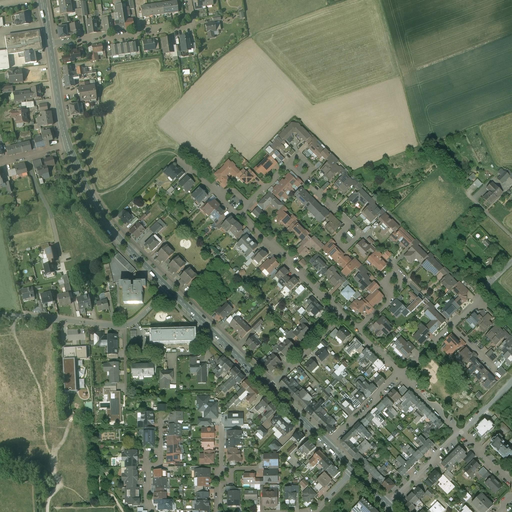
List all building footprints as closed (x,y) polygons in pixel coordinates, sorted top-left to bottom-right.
[(69,0),(57,0),(58,1),(60,1),(60,4),(58,4),(59,8),(61,8),(61,11),(59,11),(60,15),(71,13),(69,0)] [(193,0),(195,10),(201,9),(201,6),(205,6),(204,0),(193,0)] [(176,2),(169,3),(171,14),(178,13),(176,2)] [(169,3),(162,4),(164,15),(171,14),(169,3)] [(162,4),(155,5),(156,16),(164,15),(162,4)] [(119,21),(114,22),(116,30),(125,29),(123,21),(122,8),(121,5),(114,6),(116,14),(118,14),(119,21)] [(155,5),(147,6),(149,17),(156,16),(155,5)] [(147,6),(140,7),(142,18),(149,17),(147,6)] [(128,7),(122,8),(123,21),(128,20),(127,17),(130,16),(129,13),(129,10),(128,7)] [(25,15),(14,16),(14,17),(15,17),(15,21),(16,20),(16,21),(14,23),(15,25),(17,26),(30,24),(30,23),(29,23),(29,19),(28,19),(28,15),(28,14),(25,15)] [(95,19),(93,20),(93,18),(89,19),(89,20),(87,20),(89,34),(97,33),(95,19)] [(111,18),(103,19),(105,32),(113,30),(111,18)] [(128,20),(123,21),(125,29),(134,28),(132,19),(128,20)] [(214,23),(205,25),(206,33),(207,33),(208,39),(214,38),(212,32),(215,31),(216,31),(215,31),(221,30),(220,24),(214,25),(214,23)] [(79,24),(70,25),(70,28),(72,37),(80,35),(79,24)] [(66,26),(57,28),(58,39),(72,37),(70,28),(66,28),(66,26)] [(38,32),(5,37),(7,51),(8,56),(18,54),(34,52),(41,51),(38,32)] [(190,44),(188,36),(180,37),(182,52),(191,51),(190,50),(193,50),(192,44),(190,44)] [(171,37),(161,39),(164,57),(164,54),(172,53),(172,52),(173,52),(172,46),(171,37)] [(157,39),(143,42),(144,51),(154,49),(154,50),(159,49),(157,39)] [(101,44),(91,46),(92,54),(93,56),(97,56),(98,55),(103,55),(102,52),(103,52),(102,51),(101,45),(101,44)] [(70,56),(61,57),(62,63),(71,62),(70,59),(80,58),(79,54),(79,50),(78,50),(69,52),(70,56)] [(7,51),(0,52),(0,70),(9,69),(7,56),(8,56),(7,51)] [(34,52),(18,54),(19,59),(24,58),(25,65),(36,63),(34,52)] [(97,56),(93,56),(92,54),(89,54),(90,62),(98,61),(98,59),(97,56)] [(71,67),(63,68),(64,78),(83,75),(82,69),(82,67),(76,68),(77,72),(72,73),(71,67)] [(37,69),(28,70),(29,72),(21,73),(22,79),(27,79),(27,77),(29,76),(29,81),(38,80),(37,69)] [(15,73),(8,73),(10,83),(22,82),(22,79),(21,73),(21,72),(19,73),(18,71),(15,72),(15,73)] [(83,75),(64,78),(66,88),(74,87),(73,81),(83,79),(86,79),(86,75),(83,75)] [(80,88),(78,88),(79,91),(77,91),(78,95),(79,95),(80,99),(84,99),(84,101),(89,100),(90,103),(96,102),(94,86),(80,88)] [(39,87),(31,89),(31,91),(32,98),(32,99),(41,98),(39,87)] [(31,91),(13,93),(14,100),(14,102),(17,101),(24,100),(30,100),(30,98),(32,98),(31,91)] [(77,104),(68,106),(70,116),(78,114),(77,104)] [(25,110),(15,112),(16,118),(26,117),(26,114),(27,112),(27,110),(25,110)] [(50,112),(41,114),(43,126),(43,127),(52,125),(50,112)] [(289,127),(283,134),(281,132),(278,135),(279,137),(284,142),(293,133),(296,133),(305,142),(307,141),(310,137),(307,135),(298,125),(292,124),(289,127)] [(51,131),(40,134),(42,139),(34,141),(36,149),(49,146),(48,140),(52,139),(51,131)] [(279,137),(274,143),(276,144),(274,146),(279,151),(280,150),(282,152),(285,149),(283,147),(286,144),(284,142),(279,137)] [(314,139),(313,140),(310,137),(307,141),(311,145),(309,147),(309,148),(314,153),(320,147),(316,143),(317,141),(314,139)] [(29,143),(18,145),(20,153),(31,151),(29,143)] [(18,145),(6,148),(8,156),(20,153),(18,145)] [(274,146),(272,148),(270,147),(265,152),(268,155),(271,158),(275,155),(277,157),(277,158),(280,155),(277,152),(279,151),(274,146)] [(324,151),(320,147),(314,153),(318,157),(319,158),(321,158),(322,157),(326,160),(330,157),(327,154),(328,153),(326,150),(324,151)] [(271,158),(268,155),(265,158),(266,160),(273,166),(276,163),(274,161),(271,158)] [(329,163),(328,164),(327,164),(320,171),(325,176),(335,165),(339,162),(332,155),(330,157),(326,160),(329,163)] [(46,166),(40,168),(39,165),(37,166),(37,168),(36,168),(37,170),(39,177),(42,176),(44,176),(43,175),(48,174),(47,169),(49,169),(48,167),(54,165),(52,158),(44,160),(46,166)] [(266,160),(258,169),(264,175),(273,166),(266,160)] [(225,167),(220,171),(218,171),(215,175),(218,178),(219,177),(220,179),(220,180),(226,187),(231,182),(227,177),(227,175),(229,173),(231,173),(233,175),(235,175),(236,176),(235,177),(238,175),(240,173),(234,166),(232,166),(232,164),(228,161),(225,165),(225,167)] [(24,164),(14,167),(16,176),(26,173),(24,164)] [(169,169),(165,173),(173,181),(176,178),(181,173),(181,172),(173,165),(169,169)] [(340,168),(339,169),(335,165),(325,176),(330,180),(336,174),(336,173),(337,171),(340,174),(344,171),(340,168)] [(246,173),(243,170),(240,173),(238,175),(241,178),(240,180),(243,183),(244,182),(247,185),(253,179),(247,173),(246,173)] [(256,176),(250,170),(247,173),(253,179),(255,176),(256,176)] [(341,178),(334,185),(339,190),(349,179),(346,175),(347,174),(344,171),(340,174),(343,177),(342,178),(341,178)] [(181,173),(176,178),(178,181),(185,174),(182,172),(181,172),(181,173)] [(501,176),(497,179),(502,184),(509,177),(510,177),(505,172),(504,172),(501,176)] [(468,178),(471,181),(476,177),(473,173),(468,178)] [(296,181),(289,174),(286,176),(288,178),(285,181),(291,187),(294,184),(294,185),(294,184),(297,187),(300,185),(300,184),(296,181)] [(187,177),(184,180),(182,182),(179,185),(186,192),(190,188),(194,184),(187,177)] [(349,179),(339,190),(344,194),(350,188),(350,186),(351,185),(354,188),(355,188),(358,185),(354,182),(353,183),(349,179)] [(285,181),(283,180),(280,182),(282,184),(279,187),(285,194),(288,190),(291,193),(294,191),(291,187),(285,181)] [(478,189),(482,185),(477,180),(473,184),(477,187),(478,189)] [(329,182),(322,189),(325,191),(331,184),(329,182)] [(363,186),(360,183),(358,185),(355,188),(358,191),(363,186)] [(279,187),(277,186),(274,188),(276,190),(272,193),(279,200),(282,196),(285,199),(288,197),(285,194),(279,187)] [(490,192),(483,198),(490,205),(502,193),(495,186),(490,192)] [(203,191),(200,188),(191,197),(200,205),(208,197),(205,194),(206,193),(203,191)] [(301,188),(295,194),(298,197),(297,198),(300,202),(301,201),(305,205),(310,199),(311,198),(307,194),(306,195),(303,192),(305,191),(301,188)] [(371,199),(361,190),(357,195),(356,193),(354,195),(354,194),(348,200),(353,205),(356,202),(358,202),(359,200),(365,206),(368,203),(371,199)] [(283,206),(270,193),(258,205),(264,210),(271,203),(272,203),(280,210),(283,206)] [(310,199),(305,205),(308,208),(314,203),(310,199)] [(368,207),(362,213),(366,218),(377,208),(373,204),(374,203),(371,199),(368,203),(371,206),(369,207),(368,207)] [(214,201),(211,204),(209,204),(208,205),(204,209),(206,211),(204,212),(207,214),(208,214),(209,214),(211,216),(212,215),(219,208),(220,207),(214,201)] [(308,208),(307,209),(310,212),(317,205),(314,203),(308,208)] [(326,212),(318,204),(317,205),(310,212),(311,211),(318,217),(316,219),(320,223),(326,218),(329,214),(327,212),(326,212)] [(288,211),(283,206),(280,210),(276,213),(279,217),(278,218),(280,221),(280,223),(282,223),(285,226),(287,224),(290,227),(295,222),(297,220),(292,215),(290,218),(288,217),(288,215),(287,215),(285,213),(288,211)] [(224,212),(219,208),(212,215),(214,217),(216,217),(218,220),(223,216),(224,215),(224,212)] [(263,213),(258,208),(253,213),(258,218),(263,213)] [(377,208),(366,218),(371,223),(378,217),(378,215),(379,214),(382,217),(385,214),(382,210),(380,212),(377,208)] [(133,219),(126,212),(120,218),(119,219),(125,225),(129,222),(130,223),(133,219)] [(382,217),(379,220),(381,223),(387,217),(385,214),(382,217)] [(223,216),(218,220),(215,223),(218,226),(222,221),(225,218),(223,216)] [(328,220),(326,222),(332,227),(329,231),(332,234),(341,225),(332,216),(328,220)] [(392,221),(387,217),(381,223),(378,226),(382,230),(381,231),(385,235),(389,230),(388,229),(389,228),(391,228),(395,232),(399,228),(392,221)] [(225,224),(222,227),(222,228),(228,233),(230,231),(237,224),(231,218),(225,224)] [(218,226),(216,227),(219,231),(222,228),(222,227),(225,224),(222,221),(218,226)] [(290,227),(289,228),(294,234),(296,233),(300,237),(305,232),(295,222),(290,227)] [(157,223),(150,230),(156,236),(163,229),(157,223)] [(138,224),(130,232),(137,239),(145,231),(143,229),(138,224)] [(237,224),(230,231),(236,236),(241,231),(243,229),(237,224)] [(414,241),(401,228),(399,230),(400,231),(397,234),(395,232),(392,235),(394,238),(393,239),(393,241),(396,242),(397,241),(398,240),(403,245),(406,249),(408,247),(414,241)] [(241,231),(236,236),(239,239),(241,238),(244,234),(241,231)] [(257,248),(246,236),(243,240),(237,245),(248,257),(257,248)] [(308,236),(300,244),(302,246),(297,252),(303,257),(309,251),(306,249),(312,243),(317,248),(315,249),(318,252),(322,249),(324,247),(314,237),(311,240),(308,236)] [(153,237),(145,247),(148,250),(149,248),(152,252),(155,249),(157,247),(160,244),(153,237)] [(414,241),(408,247),(411,249),(415,245),(416,246),(420,243),(416,239),(414,241)] [(369,247),(363,241),(356,247),(364,255),(369,250),(370,248),(369,247)] [(331,248),(327,244),(324,247),(322,249),(336,263),(342,257),(343,256),(333,246),(331,248)] [(416,246),(415,245),(411,249),(409,251),(410,252),(405,257),(411,263),(416,258),(421,263),(426,258),(427,257),(416,246)] [(166,247),(158,255),(159,257),(158,259),(157,259),(158,261),(159,260),(161,263),(162,263),(161,262),(163,261),(165,263),(173,255),(171,253),(172,252),(168,248),(167,249),(166,247)] [(53,248),(45,250),(47,259),(48,264),(52,263),(54,263),(53,260),(57,259),(55,251),(54,252),(53,248)] [(374,254),(367,260),(371,264),(373,264),(380,271),(386,265),(379,258),(382,255),(377,250),(374,254)] [(257,257),(254,260),(259,265),(268,255),(265,252),(264,253),(262,251),(257,257)] [(391,256),(387,251),(382,256),(387,260),(391,256)] [(135,270),(119,253),(115,258),(131,274),(135,270)] [(317,254),(309,262),(312,265),(318,259),(319,259),(321,257),(317,254)] [(344,259),(342,257),(337,262),(345,269),(342,272),(347,277),(355,268),(354,267),(355,266),(352,262),(347,257),(346,258),(344,259)] [(267,264),(263,268),(265,270),(269,274),(278,265),(276,262),(277,261),(274,258),(267,264)] [(431,258),(429,260),(428,260),(423,264),(435,276),(440,272),(442,269),(431,258)] [(177,259),(169,266),(171,268),(169,270),(168,271),(169,272),(170,272),(173,274),(175,272),(176,274),(184,266),(183,264),(184,263),(180,259),(179,260),(177,259)] [(319,259),(318,259),(312,265),(313,266),(313,267),(318,272),(318,271),(323,276),(327,272),(328,271),(325,268),(326,267),(319,259)] [(362,266),(355,259),(352,262),(355,266),(358,269),(362,266)] [(265,262),(259,269),(262,272),(265,270),(263,268),(267,264),(265,262)] [(43,265),(44,270),(45,270),(46,274),(53,272),(52,267),(52,266),(52,263),(48,264),(43,265)] [(113,282),(109,264),(104,266),(108,283),(113,282)] [(368,272),(362,266),(358,269),(358,270),(361,273),(362,272),(365,275),(368,272)] [(332,267),(328,271),(327,272),(329,274),(327,277),(331,281),(331,280),(334,282),(332,284),(335,287),(338,284),(337,283),(339,281),(338,281),(342,277),(340,275),(338,277),(334,273),(337,271),(332,267)] [(442,269),(440,272),(445,277),(448,275),(450,273),(445,267),(442,269)] [(279,273),(276,276),(280,281),(285,276),(287,275),(288,274),(286,272),(286,271),(284,268),(279,273)] [(188,270),(180,278),(182,280),(180,281),(180,282),(179,282),(181,284),(181,283),(184,286),(184,285),(186,284),(188,285),(196,278),(194,276),(195,275),(191,271),(190,272),(188,270)] [(276,271),(270,278),(272,280),(276,276),(279,273),(276,271)] [(365,275),(362,272),(361,273),(357,277),(362,282),(359,284),(359,288),(364,292),(366,289),(371,285),(368,281),(369,280),(369,278),(365,275)] [(287,275),(285,276),(280,281),(278,283),(284,288),(286,286),(290,282),(292,280),(287,275)] [(448,275),(445,277),(440,282),(442,284),(446,289),(447,288),(450,291),(456,285),(457,284),(448,275)] [(342,277),(338,281),(339,281),(342,285),(347,281),(342,277)] [(295,281),(293,279),(292,280),(290,282),(286,286),(290,291),(298,283),(296,280),(295,281)] [(342,285),(342,286),(345,289),(348,286),(348,287),(350,285),(347,281),(342,285)] [(135,286),(132,286),(132,283),(130,283),(130,282),(120,283),(121,289),(124,289),(124,294),(125,294),(125,298),(124,298),(124,305),(144,304),(143,298),(143,294),(144,294),(143,288),(146,288),(146,282),(137,282),(137,283),(135,283),(135,286)] [(379,287),(374,282),(371,284),(377,290),(379,287)] [(465,288),(459,282),(457,284),(456,285),(458,287),(462,291),(465,288)] [(377,290),(371,284),(371,285),(366,289),(371,294),(365,301),(372,308),(375,305),(377,305),(377,303),(380,300),(381,300),(384,297),(377,290)] [(348,286),(345,289),(346,290),(344,292),(344,291),(341,294),(348,301),(352,297),(355,294),(355,293),(348,287),(348,286)] [(462,291),(458,287),(454,292),(459,297),(459,298),(455,302),(455,303),(459,307),(464,302),(466,302),(466,295),(462,291)] [(32,288),(21,290),(23,300),(30,298),(31,301),(34,300),(32,288)] [(357,291),(355,293),(355,294),(352,297),(356,300),(361,295),(357,291)] [(50,293),(40,295),(41,301),(42,305),(52,302),(50,293)] [(68,294),(57,296),(60,307),(60,304),(63,303),(64,305),(69,303),(70,304),(68,294)] [(88,296),(82,297),(84,309),(91,308),(88,296)] [(82,297),(76,299),(79,310),(84,309),(82,297)] [(316,301),(312,297),(306,303),(310,306),(306,310),(309,313),(311,312),(311,311),(315,315),(318,311),(319,313),(323,309),(318,304),(317,304),(315,302),(316,301)] [(418,298),(407,309),(406,309),(409,312),(411,314),(411,313),(422,302),(422,301),(418,297),(418,298)] [(364,299),(361,302),(359,302),(356,300),(349,307),(350,307),(351,306),(353,308),(356,308),(362,314),(363,312),(366,312),(367,314),(373,308),(372,308),(365,301),(364,299)] [(107,301),(96,304),(98,312),(109,309),(107,301)] [(396,306),(393,309),(390,311),(394,316),(396,313),(397,314),(400,314),(401,313),(405,317),(409,312),(406,309),(398,301),(395,304),(396,306)] [(449,303),(448,303),(447,304),(447,305),(446,306),(446,307),(446,308),(440,313),(447,320),(459,307),(455,303),(455,302),(453,301),(451,302),(451,303),(450,303),(449,303)] [(426,306),(424,309),(427,312),(431,308),(433,310),(435,308),(430,303),(426,306)] [(222,309),(218,313),(219,314),(224,319),(233,310),(226,304),(227,305),(222,309)] [(433,310),(431,308),(427,312),(425,314),(432,321),(425,328),(430,333),(431,334),(438,327),(439,327),(444,322),(433,310)] [(474,314),(467,321),(470,325),(472,323),(476,327),(478,324),(484,318),(480,314),(480,315),(477,317),(474,314)] [(487,315),(484,318),(478,324),(482,327),(480,329),(484,332),(492,325),(488,322),(491,319),(487,314),(487,315)] [(230,325),(232,328),(232,327),(234,329),(242,321),(238,317),(235,320),(230,325)] [(309,324),(304,318),(299,323),(302,325),(303,324),(306,327),(309,324)] [(390,324),(384,318),(381,321),(387,327),(388,326),(390,324)] [(381,321),(380,320),(375,325),(372,328),(375,331),(377,330),(382,335),(383,333),(386,336),(392,330),(388,326),(387,327),(381,321)] [(242,321),(234,329),(236,331),(236,332),(238,334),(247,326),(242,321)] [(495,322),(492,325),(494,328),(486,336),(491,341),(501,331),(497,327),(499,326),(495,322)] [(306,327),(303,324),(302,325),(298,329),(306,337),(311,332),(306,327)] [(421,331),(415,336),(417,338),(416,339),(422,344),(429,338),(427,336),(430,333),(425,328),(421,324),(418,328),(421,331)] [(247,326),(238,334),(239,334),(240,336),(243,339),(251,330),(247,326)] [(306,337),(298,329),(294,333),(293,334),(296,337),(301,342),(306,337)] [(335,329),(330,335),(333,339),(336,336),(339,333),(335,329)] [(339,333),(336,336),(343,342),(350,335),(343,329),(339,333)] [(195,330),(151,331),(152,339),(152,344),(195,342),(195,330)] [(292,330),(287,334),(293,340),(296,337),(293,334),(294,333),(292,330)] [(501,331),(491,341),(496,345),(504,337),(506,340),(510,337),(505,332),(504,333),(501,331)] [(107,337),(103,337),(103,333),(94,334),(94,346),(108,346),(109,355),(117,355),(118,355),(117,335),(107,336),(107,337)] [(293,340),(287,334),(284,337),(287,340),(290,343),(293,340)] [(458,342),(451,335),(447,339),(448,340),(445,343),(448,346),(448,348),(445,351),(449,356),(459,346),(457,344),(458,342)] [(257,341),(253,336),(246,343),(246,344),(247,343),(250,347),(250,348),(250,347),(254,351),(260,345),(257,341)] [(506,340),(502,344),(505,348),(502,351),(506,355),(511,348),(511,339),(510,337),(506,340)] [(406,344),(401,338),(395,344),(397,347),(396,348),(400,353),(401,352),(404,354),(402,356),(406,360),(409,357),(408,355),(412,350),(406,344)] [(344,350),(349,355),(355,350),(357,351),(362,347),(362,346),(355,339),(344,350)] [(458,342),(457,344),(459,346),(461,348),(463,346),(466,344),(461,339),(458,342)] [(290,343),(287,340),(282,344),(290,353),(295,348),(290,343)] [(415,348),(409,342),(406,344),(412,350),(415,348)] [(279,348),(278,349),(280,352),(286,357),(290,353),(282,344),(279,348)] [(279,348),(276,345),(272,349),(274,350),(278,355),(280,352),(278,349),(279,348)] [(85,349),(68,349),(68,348),(62,348),(64,393),(76,392),(74,359),(86,359),(86,347),(85,347),(85,349)] [(362,354),(365,350),(362,347),(357,351),(360,355),(362,354)] [(365,350),(362,354),(365,357),(367,359),(373,354),(367,348),(365,350)] [(465,349),(461,353),(463,356),(458,360),(462,364),(471,356),(472,355),(466,348),(465,349)] [(511,348),(506,355),(503,357),(507,360),(506,361),(509,365),(511,362),(511,348)] [(323,349),(316,356),(322,362),(321,361),(324,358),(325,359),(329,355),(323,349)] [(491,350),(485,355),(488,358),(492,354),(494,352),(491,350)] [(275,357),(273,354),(272,354),(268,359),(276,367),(281,362),(275,357)] [(373,354),(367,359),(370,362),(373,365),(379,360),(373,354)] [(492,354),(488,358),(492,362),(496,358),(492,354)] [(223,357),(218,363),(219,364),(223,367),(228,362),(223,357)] [(481,366),(473,358),(470,362),(473,366),(467,371),(471,375),(477,369),(481,366)] [(276,367),(268,359),(263,364),(266,366),(271,372),(276,367)] [(363,363),(359,368),(361,371),(370,362),(367,359),(363,363)] [(263,364),(260,360),(257,363),(263,369),(266,366),(263,364)] [(311,360),(305,366),(311,372),(311,371),(313,369),(313,370),(317,366),(311,360)] [(379,360),(373,365),(376,368),(379,371),(384,365),(379,360)] [(221,369),(214,376),(217,379),(226,371),(228,373),(234,367),(229,362),(228,362),(223,367),(221,369)] [(119,363),(109,363),(109,364),(104,364),(104,371),(111,371),(111,375),(109,375),(110,384),(116,384),(119,384),(119,363)] [(154,364),(132,364),(133,376),(154,376),(154,364)] [(197,365),(190,365),(190,371),(191,371),(200,371),(200,379),(198,379),(198,384),(206,383),(205,365),(197,365)] [(379,371),(377,373),(380,376),(384,372),(383,371),(386,367),(384,365),(379,371)] [(488,373),(481,366),(477,369),(481,373),(475,378),(479,382),(484,377),(488,373)] [(218,367),(213,372),(213,377),(214,376),(221,369),(218,367)] [(235,368),(229,374),(232,377),(234,379),(240,373),(235,368)] [(384,372),(380,376),(385,381),(391,376),(386,371),(384,372)] [(173,372),(160,372),(160,380),(169,380),(173,380),(173,372)] [(245,378),(240,373),(234,379),(236,381),(239,384),(245,378)] [(495,380),(488,373),(484,377),(488,380),(482,385),(486,389),(487,388),(495,380)] [(377,380),(374,382),(379,387),(385,381),(380,376),(377,379),(377,380)] [(232,377),(223,386),(225,388),(226,388),(234,379),(232,377)] [(234,379),(226,388),(228,391),(235,383),(236,381),(234,379)] [(285,379),(279,385),(286,391),(291,385),(289,383),(285,379)] [(169,380),(160,380),(160,390),(170,389),(169,380)] [(247,380),(241,386),(245,389),(246,391),(252,385),(247,380)] [(495,380),(487,388),(489,390),(497,382),(495,380)] [(362,385),(359,382),(356,385),(361,390),(359,392),(361,394),(367,389),(365,388),(362,385)] [(369,386),(367,389),(372,395),(377,389),(372,384),(369,386)] [(260,393),(252,385),(246,391),(248,393),(251,395),(255,399),(260,393)] [(291,385),(286,391),(292,398),(298,392),(294,388),(291,385)] [(403,386),(398,391),(402,396),(407,390),(403,386)] [(330,387),(324,391),(329,399),(333,397),(330,393),(333,391),(330,387)] [(243,391),(242,390),(237,394),(239,396),(240,397),(242,395),(246,391),(245,389),(243,391)] [(367,389),(361,394),(367,400),(372,395),(367,389)] [(116,392),(110,392),(110,390),(104,390),(104,396),(108,396),(108,402),(99,402),(99,410),(107,410),(107,422),(121,421),(121,416),(121,412),(121,408),(120,408),(120,405),(121,405),(120,392),(116,392)] [(394,390),(388,396),(395,403),(400,397),(394,390)] [(410,391),(404,396),(407,399),(410,402),(415,396),(410,391)] [(298,392),(292,398),(298,404),(304,398),(301,395),(298,392)] [(350,399),(346,394),(343,397),(346,401),(346,400),(350,405),(356,410),(361,405),(356,400),(353,402),(350,399)] [(367,400),(361,394),(356,400),(361,405),(367,400)] [(251,395),(247,400),(251,404),(256,399),(255,399),(251,395)] [(236,396),(225,406),(228,409),(234,403),(239,399),(237,397),(236,396)] [(415,396),(410,402),(413,405),(416,407),(421,402),(415,396)] [(217,404),(209,404),(209,402),(210,402),(210,397),(197,397),(197,401),(197,405),(196,405),(196,409),(205,409),(206,414),(205,415),(205,418),(209,418),(210,417),(211,418),(212,418),(213,418),(213,417),(214,417),(214,416),(215,415),(217,416),(217,404)] [(386,397),(381,403),(386,408),(391,403),(386,397)] [(266,398),(260,404),(263,407),(266,410),(271,404),(266,398)] [(304,398),(298,404),(305,410),(311,404),(307,401),(304,398)] [(346,400),(346,401),(343,403),(343,404),(341,406),(350,416),(356,410),(350,405),(346,400)] [(93,411),(92,402),(85,402),(85,411),(93,411)] [(421,402),(416,407),(421,413),(427,408),(421,402)] [(386,408),(381,403),(375,408),(381,413),(386,408)] [(260,404),(255,409),(258,412),(263,407),(260,404)] [(271,404),(266,410),(271,415),(277,410),(271,404)] [(311,404),(305,410),(311,416),(317,411),(314,408),(311,404)] [(375,408),(370,413),(375,419),(381,413),(375,408)] [(427,408),(421,413),(427,419),(432,413),(427,408)] [(317,411),(311,416),(318,423),(323,417),(320,414),(317,411)] [(182,412),(170,413),(171,421),(169,421),(169,425),(177,425),(177,421),(180,421),(180,418),(182,418),(182,412)] [(153,418),(153,413),(142,413),(142,418),(142,424),(142,425),(148,425),(153,425),(153,424),(154,424),(154,418),(153,418)] [(236,413),(228,413),(228,425),(236,425),(236,413)] [(244,413),(236,413),(236,425),(244,425),(244,413)] [(375,419),(370,413),(365,418),(370,424),(372,421),(375,419)] [(438,419),(432,413),(427,419),(433,424),(438,419)] [(285,417),(281,414),(278,416),(276,418),(274,421),(277,425),(278,425),(284,431),(287,435),(290,432),(292,430),(295,427),(291,423),(291,424),(285,417)] [(323,417),(318,423),(324,429),(330,423),(327,421),(323,417)] [(365,418),(359,424),(365,429),(367,426),(370,424),(365,418)] [(377,420),(375,419),(372,421),(378,428),(381,425),(379,423),(377,420)] [(438,419),(433,424),(438,430),(444,424),(438,419)] [(483,423),(481,424),(480,424),(477,426),(477,427),(475,429),(477,432),(476,433),(479,435),(482,438),(486,434),(486,433),(490,430),(491,431),(494,428),(493,427),(494,426),(492,423),(489,421),(488,422),(485,419),(482,422),(483,423)] [(330,423),(324,429),(329,434),(331,434),(336,430),(333,426),(330,423)] [(359,424),(354,429),(358,433),(359,434),(362,432),(365,429),(359,424)] [(177,425),(169,425),(169,428),(168,428),(168,431),(169,431),(169,434),(168,434),(168,437),(180,437),(182,437),(182,425),(178,425),(177,425)] [(268,432),(262,426),(257,431),(263,437),(268,432)] [(214,429),(205,429),(205,434),(202,434),(202,439),(214,439),(214,436),(215,436),(215,432),(214,432),(214,430),(214,429)] [(154,431),(144,431),(144,444),(147,443),(147,444),(151,444),(154,444),(154,431)] [(305,437),(298,431),(293,437),(299,443),(305,437)] [(357,442),(349,434),(345,438),(352,446),(353,446),(357,442)] [(494,439),(494,440),(496,441),(493,444),(491,446),(494,449),(498,453),(504,446),(503,445),(504,443),(501,440),(502,438),(499,435),(498,436),(497,436),(494,439)] [(421,436),(417,439),(415,437),(417,439),(419,441),(422,444),(423,445),(429,451),(434,445),(429,440),(426,443),(425,441),(421,436)] [(180,437),(168,437),(168,443),(171,443),(171,446),(178,446),(178,443),(180,443),(180,437)] [(352,446),(345,438),(340,442),(340,445),(347,452),(353,447),(352,446)] [(214,439),(202,439),(202,441),(200,443),(202,445),(202,448),(205,448),(213,448),(214,448),(214,439)] [(408,445),(402,439),(398,442),(405,448),(408,445)] [(283,447),(275,440),(271,444),(278,451),(283,447)] [(365,440),(360,446),(363,448),(368,443),(365,440)] [(309,441),(302,448),(298,452),(299,451),(301,453),(300,454),(303,456),(305,454),(307,456),(307,457),(316,448),(309,441)] [(415,447),(409,442),(409,443),(409,444),(408,445),(405,448),(408,452),(411,449),(413,451),(415,448),(415,447)] [(368,443),(363,448),(365,451),(371,446),(368,443)] [(419,449),(418,451),(423,456),(429,451),(423,445),(421,448),(419,449)] [(178,446),(171,446),(171,449),(168,449),(168,455),(179,455),(180,455),(180,449),(178,449),(178,446)] [(294,446),(287,452),(290,455),(296,449),(294,446)] [(511,448),(511,450),(508,446),(506,448),(504,446),(498,453),(502,457),(505,460),(510,455),(511,457),(511,455),(511,448)] [(353,447),(347,452),(353,458),(358,453),(356,450),(353,447)] [(459,447),(453,454),(458,459),(459,460),(461,458),(463,459),(466,456),(464,454),(465,453),(459,447)] [(319,452),(313,457),(314,458),(318,462),(319,463),(320,463),(325,458),(319,451),(319,452)] [(415,453),(413,456),(418,461),(423,456),(418,451),(415,453)] [(229,453),(228,453),(228,459),(229,459),(229,461),(236,461),(236,462),(238,462),(239,461),(239,458),(240,458),(240,453),(237,453),(229,453)] [(358,453),(353,458),(359,463),(364,458),(361,455),(358,453)] [(453,454),(451,456),(441,465),(449,472),(452,468),(451,467),(457,462),(456,461),(458,459),(453,454)] [(179,455),(168,455),(168,464),(174,464),(174,463),(179,463),(179,455)] [(205,455),(205,456),(200,456),(200,463),(205,463),(205,465),(210,465),(210,464),(214,464),(214,455),(205,455)] [(274,455),(264,455),(264,466),(270,466),(278,466),(278,459),(274,459),(274,455)] [(418,461),(413,456),(410,459),(407,461),(413,466),(418,461)] [(405,463),(399,457),(396,460),(402,466),(405,463)] [(314,458),(309,463),(313,467),(318,462),(314,458)] [(325,458),(320,463),(319,463),(319,464),(323,468),(322,468),(325,472),(326,471),(332,465),(325,458)] [(364,458),(359,463),(364,469),(370,464),(364,458)] [(396,460),(394,462),(393,463),(399,469),(396,472),(402,477),(407,472),(402,466),(396,460)] [(405,463),(402,466),(407,472),(413,466),(407,461),(405,463)] [(473,461),(464,470),(466,472),(464,474),(468,478),(479,467),(473,461)] [(370,464),(364,469),(370,475),(375,469),(370,464)] [(332,465),(326,471),(332,477),(334,479),(340,472),(332,465)] [(390,465),(387,469),(385,471),(388,474),(391,471),(392,472),(395,469),(390,465)] [(483,468),(479,471),(484,476),(488,472),(483,468)] [(375,469),(370,475),(376,480),(381,475),(375,469)] [(162,471),(162,470),(155,470),(155,475),(154,475),(154,478),(166,478),(166,471),(162,471)] [(200,470),(195,470),(195,471),(196,471),(196,472),(197,473),(197,475),(196,477),(196,478),(195,478),(198,478),(209,478),(209,470),(200,470)] [(435,471),(428,478),(434,484),(438,481),(441,477),(435,471)] [(270,472),(264,472),(264,479),(264,482),(268,482),(270,484),(271,482),(276,482),(276,477),(278,476),(278,472),(270,472)] [(318,473),(312,479),(315,482),(321,476),(318,473)] [(324,473),(316,481),(319,483),(323,488),(324,488),(332,480),(330,479),(324,473)] [(448,475),(445,473),(441,477),(442,478),(444,477),(450,482),(452,480),(451,479),(448,475)] [(255,475),(244,475),(244,476),(243,477),(243,478),(244,479),(244,483),(251,483),(251,484),(253,484),(253,483),(254,483),(255,483),(255,479),(255,475)] [(381,475),(376,480),(381,486),(387,481),(384,478),(381,475)] [(450,482),(444,477),(442,478),(441,477),(438,481),(441,484),(439,485),(443,489),(443,490),(447,494),(455,487),(450,482)] [(498,483),(492,478),(492,477),(485,484),(486,483),(492,489),(491,490),(495,493),(502,486),(498,483)] [(209,478),(198,478),(198,486),(198,487),(203,487),(209,487),(209,478)] [(390,482),(388,480),(387,481),(381,486),(383,488),(384,487),(389,492),(395,486),(391,482),(390,482)] [(319,483),(314,488),(319,492),(323,488),(319,483)] [(294,487),(290,487),(290,488),(285,488),(285,501),(289,501),(295,501),(296,501),(296,494),(295,494),(295,488),(294,487)] [(418,488),(412,493),(419,500),(425,494),(418,488)] [(311,489),(309,490),(308,489),(302,494),(304,496),(302,498),(308,504),(310,502),(313,499),(316,495),(311,489)] [(231,492),(229,492),(229,498),(228,498),(228,504),(232,504),(232,505),(233,506),(235,506),(236,505),(236,503),(239,503),(239,496),(238,496),(238,492),(231,492)] [(257,492),(245,492),(245,500),(249,500),(249,501),(253,501),(253,500),(257,500),(257,498),(257,492)] [(208,493),(198,493),(198,501),(207,501),(207,498),(208,498),(209,497),(209,496),(209,495),(208,495),(208,493)] [(419,500),(412,493),(406,499),(409,502),(413,506),(419,500)] [(467,493),(462,498),(466,502),(471,497),(467,493)] [(486,511),(493,505),(481,494),(471,504),(479,511),(486,511)] [(371,511),(374,509),(363,499),(351,511),(352,511),(371,511)] [(166,500),(163,500),(163,503),(160,503),(160,504),(159,504),(159,509),(160,510),(164,510),(164,511),(167,511),(168,511),(168,510),(172,510),(172,505),(173,504),(173,500),(166,500)] [(198,501),(192,501),(197,501),(197,506),(196,506),(196,510),(201,510),(201,511),(205,511),(209,511),(209,501),(207,501),(198,501)] [(409,502),(404,508),(407,511),(411,511),(415,508),(413,506),(409,502)] [(446,503),(441,508),(444,511),(447,511),(451,508),(446,503)]
